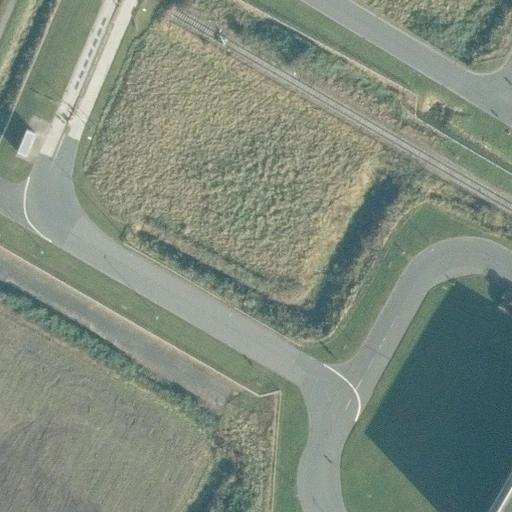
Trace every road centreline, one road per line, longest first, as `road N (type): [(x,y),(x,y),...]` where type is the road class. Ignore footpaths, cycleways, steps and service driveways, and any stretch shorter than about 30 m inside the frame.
road 1 (residential): [(123,0),(51,165),(51,210),(72,233),(322,383),(334,414),(318,462),(327,511)]
road 2 (residential): [(511,79),(495,95),(481,93),(322,0)]
